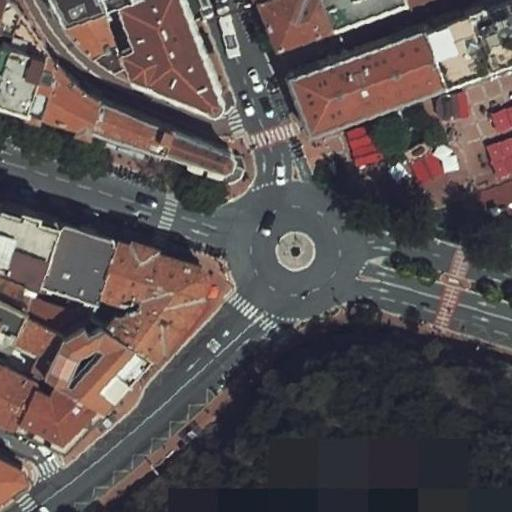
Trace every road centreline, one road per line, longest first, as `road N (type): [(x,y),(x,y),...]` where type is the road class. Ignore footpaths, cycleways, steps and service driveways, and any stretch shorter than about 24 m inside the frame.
road 1 (secondary): [(61,488),(276,292)]
road 2 (residential): [(262,115),(219,128),(132,103),(88,76),(60,45),(40,0)]
road 3 (secondary): [(252,234),(13,163)]
road 4 (secondary): [(340,251),(385,241),(511,278)]
road 5 (secondary): [(220,0),(262,115)]
